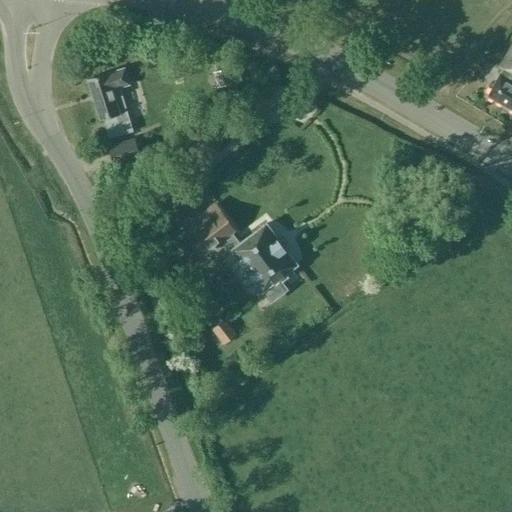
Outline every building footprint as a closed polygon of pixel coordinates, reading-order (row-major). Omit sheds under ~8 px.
[(511,45),(500,67),(502,68),(487,95),(511,109),(511,45)] [(129,84),(124,68),(107,73),(87,79),(99,120),(107,118),(110,125),(106,127),(109,138),(133,131),(119,87),(129,84)] [(119,143),(125,158),(159,145),(153,130),(119,143)] [(277,279),(297,264),(266,223),(240,243),(230,230),(232,228),(216,206),(186,228),(203,250),(223,235),(233,248),(230,250),(261,291),(263,289),(271,299),(285,288),(277,279)] [(224,319),(213,328),(224,342),(235,334),(224,319)]
